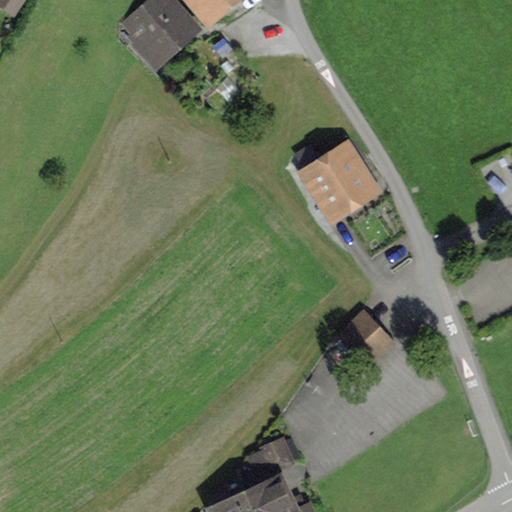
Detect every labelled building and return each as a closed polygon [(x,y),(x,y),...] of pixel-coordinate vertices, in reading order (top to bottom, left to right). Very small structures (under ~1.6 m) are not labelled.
[(0,0),(0,4),(13,13),(22,0),(0,0)] [(195,25),(172,0),(148,0),(134,13),(135,14),(125,23),(133,32),(132,33),(141,43),(135,48),(151,65),(195,25)] [(226,0),(187,0),(203,19),(226,0)] [(368,175),(351,149),(304,178),(327,214),(368,188),(362,179),(368,175)] [(385,337),(363,315),(342,335),(364,358),(385,337)] [(299,457),(291,439),(250,457),(259,475),(299,457)] [(309,511),(307,507),(305,507),(300,498),(287,504),(278,485),(219,511),(309,511)]
